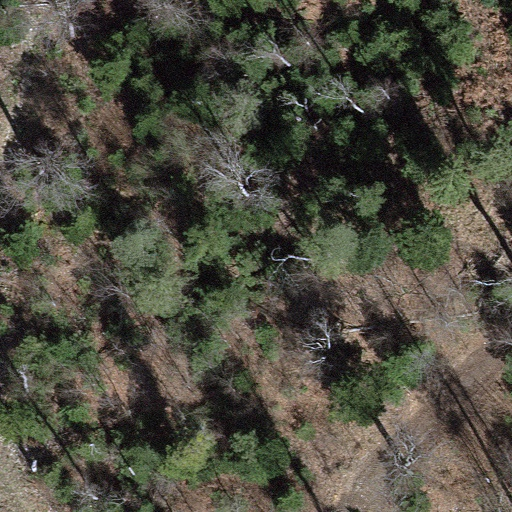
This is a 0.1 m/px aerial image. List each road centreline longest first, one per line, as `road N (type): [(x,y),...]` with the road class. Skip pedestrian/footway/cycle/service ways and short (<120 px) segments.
road 1 (track): [(511,342),(346,511)]
road 2 (track): [(63,0),(0,125)]
